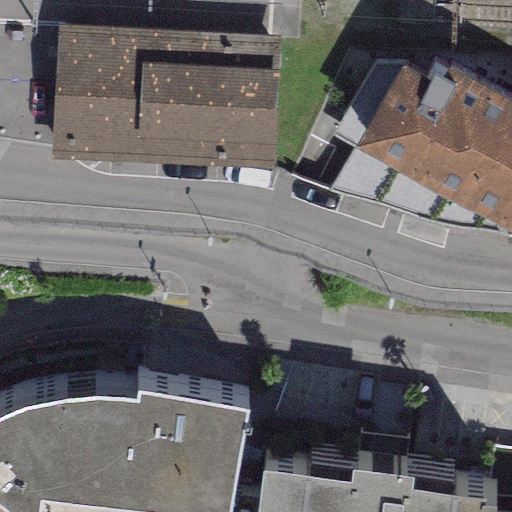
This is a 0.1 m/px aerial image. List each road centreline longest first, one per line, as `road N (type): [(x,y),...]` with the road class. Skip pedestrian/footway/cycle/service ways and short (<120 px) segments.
road 1 (residential): [(511,358),(247,318),(194,255),(112,238),(0,235)]
road 2 (residential): [(511,272),(407,260),(270,202),(0,168)]
road 3 (residential): [(227,319),(20,319),(0,326)]
